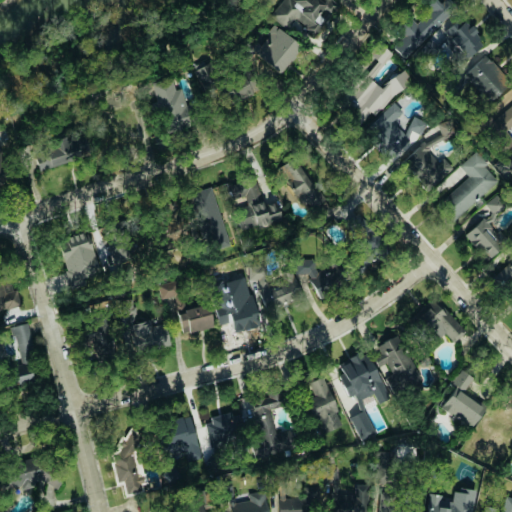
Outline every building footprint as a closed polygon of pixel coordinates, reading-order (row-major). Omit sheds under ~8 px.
[(286,29),(292,24),(300,35),(309,42),(316,37),(336,9),(328,0),(280,0),(270,15),(274,20),(286,29)] [(392,46),(403,59),(455,7),(448,0),(422,0),(420,2),(429,11),(416,23),(410,17),(397,30),(403,35),(392,46)] [(460,61),(483,44),(462,15),(439,31),(460,61)] [(280,73),(301,46),(273,25),(252,52),(280,73)] [(391,55),(379,43),(354,69),(364,78),(341,102),(361,121),(369,112),(373,115),(409,77),(400,68),(381,88),(370,78),(391,55)] [(481,54),(462,75),(480,91),(471,101),(482,111),(510,80),(481,54)] [(200,84),(213,77),(204,60),(191,66),(200,84)] [(232,103),(251,93),(239,70),(220,80),(232,103)] [(149,82),(155,101),(154,102),(163,132),(190,123),(180,87),(174,89),(170,76),(149,82)] [(473,122),(490,142),(511,123),(511,102),(492,120),(485,112),(473,122)] [(417,134),(426,125),(416,116),(408,124),(406,122),(408,120),(390,103),(362,132),(388,158),(415,131),(417,134)] [(448,119),(437,122),(441,137),(453,133),(448,119)] [(38,169),(80,159),(74,137),(32,147),(38,169)] [(427,187),(453,166),(444,155),(431,165),(423,156),(422,156),(417,150),(401,162),(409,172),(412,170),(427,187)] [(458,165),(467,176),(437,202),(453,220),(498,180),(473,152),(458,165)] [(511,173),(511,162),(506,155),(495,164),(506,178),(511,173)] [(275,174),(314,217),(329,203),(290,160),(275,174)] [(240,230),(255,225),(256,228),(281,221),(275,201),(262,205),(254,176),(226,185),(230,200),(243,197),(245,203),(233,206),(240,230)] [(463,235),(486,259),(507,240),(489,220),(504,206),(494,195),(484,205),(490,211),(463,235)] [(87,231),(57,238),(68,285),(99,277),(87,231)] [(305,272),(314,293),(340,281),(332,261),(317,268),(311,254),(292,263),(298,275),(305,272)] [(511,258),(490,278),(501,290),(508,285),(511,288),(511,287),(511,258)] [(290,267),(282,270),(282,279),(273,282),(268,282),(266,277),(266,265),(248,265),(263,311),(301,298),(290,267)] [(0,310),(18,305),(10,276),(0,279),(0,310)] [(157,284),(160,299),(172,296),(180,334),(212,327),(207,303),(183,308),(177,279),(157,284)] [(223,328),(257,320),(251,296),(218,304),(223,328)] [(166,324),(150,325),(149,320),(134,322),(133,301),(120,302),(122,330),(136,329),(137,347),(167,344),(166,324)] [(464,331),(433,301),(416,318),(437,338),(442,332),(453,342),(464,331)] [(9,326),(11,340),(0,342),(0,364),(9,363),(13,383),(32,379),(29,363),(34,362),(27,323),(9,326)] [(391,393),(417,382),(398,334),(373,344),(381,365),(387,363),(391,374),(384,377),(391,393)] [(97,343),(97,342),(89,343),(90,351),(103,351),(103,343),(97,343)] [(365,350),(338,363),(343,373),(337,375),(347,397),(354,394),(357,401),(373,394),(377,403),(387,398),(365,350)] [(473,379),(460,369),(451,382),(456,386),(440,406),(470,428),(485,408),(463,391),(473,379)] [(343,424),(322,377),(307,383),(313,395),(304,399),(320,435),(343,424)] [(293,449),(289,430),(275,433),(270,409),(283,407),(279,387),(265,390),(267,397),(250,400),(257,434),(249,436),(254,458),(293,449)] [(360,441),(375,434),(363,410),(348,417),(360,441)] [(244,438),(239,413),(204,419),(209,445),(244,438)] [(166,421),(175,455),(184,453),(186,461),(200,457),(189,415),(166,421)] [(139,444),(144,435),(130,427),(125,436),(121,437),(119,440),(120,446),(113,459),(116,481),(123,480),(125,494),(140,491),(145,482),(139,444)] [(394,452),(375,451),(374,484),(393,484),(394,452)] [(34,487),(34,483),(51,480),(47,459),(15,465),(19,490),(34,487)] [(368,484),(354,485),(354,494),(338,495),(337,468),(322,469),(322,484),(329,484),(330,511),(359,511),(359,507),(369,506),(368,484)] [(318,511),(318,486),(302,487),(302,498),(278,498),(278,511),(318,511)] [(470,511),(474,491),(453,488),(452,497),(428,494),(424,511),(470,511)] [(267,511),(264,491),(248,494),(250,501),(229,505),(230,511),(267,511)] [(511,511),(511,498),(504,496),(501,511),(485,507),(483,511),(511,511)] [(213,511),(213,505),(201,507),(200,499),(179,503),(180,511),(213,511)]
